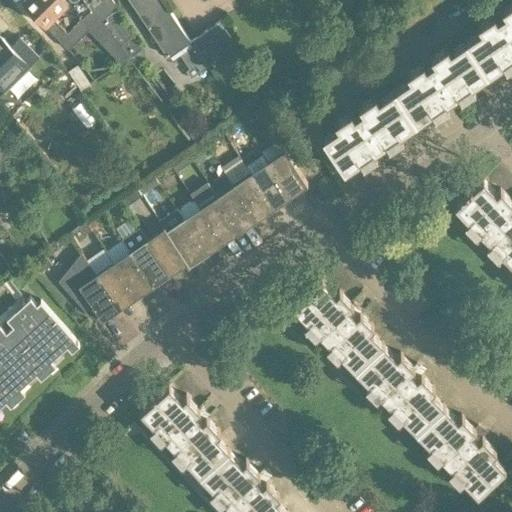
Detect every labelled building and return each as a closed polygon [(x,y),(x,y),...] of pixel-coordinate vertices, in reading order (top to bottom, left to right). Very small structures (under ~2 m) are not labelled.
[(127,56),(119,45),(85,0),(24,0),(22,2),(68,49),(90,27),(120,62),(127,56)] [(85,0),(119,45),(120,45),(127,56),(129,58),(140,49),(114,12),(118,9),(111,0),(85,0)] [(191,40),(170,10),(169,11),(161,0),(128,0),(167,57),(191,40)] [(480,30),(465,41),(487,74),(503,63),(500,58),(511,50),(511,0),(500,9),(504,15),(496,20),(493,14),(477,25),(480,30)] [(191,41),(192,42),(193,43),(207,64),(235,44),(219,21),(191,41)] [(23,69),(37,56),(21,39),(22,38),(21,37),(11,47),(0,35),(0,64),(10,55),(23,69)] [(410,79),(394,89),(416,123),(433,111),(429,106),(438,101),(444,97),(446,101),(445,102),(445,103),(458,94),(458,93),(456,94),(453,90),(468,80),(471,85),(487,74),(465,41),(450,51),(446,46),(431,57),(434,62),(426,67),(423,63),(406,74),(410,79)] [(208,65),(207,64),(193,43),(179,53),(189,68),(189,69),(196,65),(200,71),(208,65)] [(76,65),(67,71),(80,90),(89,84),(76,65)] [(189,68),(185,71),(189,78),(200,71),(196,65),(189,69),(189,68)] [(416,123),(394,89),(379,100),(375,95),(359,107),(362,111),(354,117),(351,112),(333,124),(336,129),(322,139),(344,172),(361,160),(357,155),(372,146),(375,150),(373,151),(373,152),(386,143),(386,142),(384,143),(381,139),(396,129),(399,134),(416,123)] [(267,112),(261,103),(253,109),(259,117),(267,112)] [(195,126),(188,132),(195,141),(203,135),(195,126)] [(206,145),(189,156),(192,160),(196,165),(212,154),(206,145)] [(284,148),(266,161),(287,192),(304,180),(306,183),(307,182),(284,148)] [(189,156),(188,154),(187,152),(170,164),(171,165),(175,172),(192,160),(189,156)] [(266,161),(249,173),(270,204),(287,192),(266,161)] [(249,173),(232,184),(254,215),(270,204),(249,173)] [(153,176),(136,188),(141,195),(158,183),(153,177),(153,176)] [(454,207),(511,266),(511,209),(510,208),(511,205),(511,201),(500,189),(496,193),(482,179),(472,189),(470,187),(463,194),(465,196),(454,207)] [(232,184),(215,196),(236,227),(254,215),(232,184)] [(119,199),(125,209),(142,197),(141,195),(136,188),(119,199)] [(215,196),(199,207),(220,238),(236,227),(215,196)] [(199,207),(182,219),(203,250),(220,238),(199,207)] [(182,219),(182,218),(165,229),(189,263),(188,260),(203,250),(182,219)] [(94,219),(87,223),(92,232),(99,227),(94,219)] [(92,232),(87,223),(78,229),(84,237),(92,232)] [(163,226),(146,238),(167,270),(184,258),(188,264),(189,263),(165,229),(163,226)] [(129,250),(128,250),(150,281),(167,270),(146,238),(145,238),(138,227),(121,238),(129,250)] [(128,250),(112,261),(134,292),(150,281),(128,250)] [(116,304),(95,273),(80,252),(57,281),(90,318),(98,313),(101,318),(103,318),(101,315),(116,304)] [(112,261),(95,273),(116,304),(134,292),(112,261)] [(293,308),(353,369),(381,341),(369,329),(374,325),(360,311),(355,315),(349,308),(353,304),(339,290),(335,294),(321,280),(293,308)] [(0,405),(74,338),(40,301),(36,304),(30,297),(21,304),(28,311),(21,318),(15,311),(6,318),(13,325),(6,331),(0,325),(0,405)] [(353,369),(416,432),(444,405),(431,391),(435,387),(421,373),(416,377),(410,371),(414,366),(400,352),(396,356),(381,341),(353,369)] [(139,412),(200,476),(229,449),(216,435),(220,431),(206,416),(202,420),(196,414),(200,410),(186,395),(182,399),(168,385),(139,412)] [(444,405),(416,432),(477,495),(505,467),(492,454),(496,450),(482,435),(477,439),(471,433),(475,429),(461,414),(457,418),(444,405)] [(200,476),(233,511),(288,511),(275,498),(280,494),(266,480),(262,484),(255,477),(260,473),(246,458),(241,462),(229,449),(200,476)]
